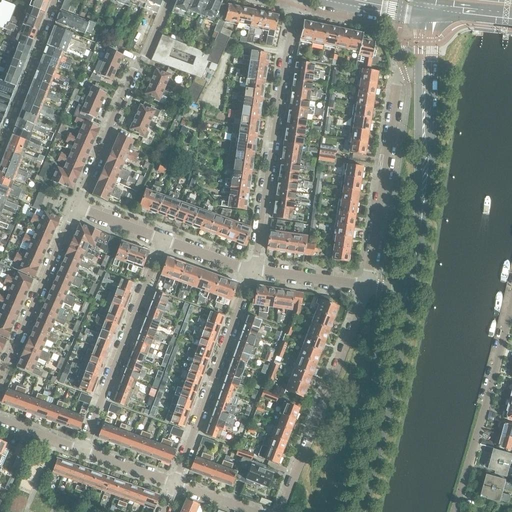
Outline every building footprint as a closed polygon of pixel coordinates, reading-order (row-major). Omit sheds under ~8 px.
[(32,0),(30,6),(45,12),(48,3),(40,0),(32,0)] [(64,0),(61,9),(67,12),(70,5),(71,0),(64,0)] [(147,0),(146,5),(144,8),(157,14),(162,0),(147,0)] [(187,11),(192,0),(176,0),(171,13),(184,18),(185,15),(186,16),(188,11),(187,11)] [(200,17),(207,0),(192,0),(187,11),(188,11),(186,16),(195,19),(196,15),(200,17)] [(207,0),(200,17),(196,27),(199,28),(200,29),(202,25),(204,20),(213,24),(222,0),(207,0)] [(16,6),(6,2),(2,1),(1,4),(0,3),(0,27),(6,30),(8,27),(16,6)] [(241,8),(228,6),(228,5),(226,22),(237,25),(241,8)] [(30,6),(26,16),(41,22),(45,12),(30,6)] [(241,8),(237,25),(243,26),(243,29),(249,30),(247,38),(241,37),(240,42),(246,43),(254,11),(241,8)] [(96,24),(60,10),(55,23),(84,35),(83,38),(95,43),(98,36),(92,34),(96,24)] [(254,11),(246,43),(253,44),(255,33),(261,35),(261,30),(262,30),(266,13),(254,11)] [(266,13),(262,30),(269,32),(268,36),(266,46),(272,47),(273,45),(278,16),(266,13)] [(41,22),(26,16),(22,25),(37,31),(41,22)] [(16,26),(19,20),(13,18),(11,24),(16,26)] [(219,21),(214,31),(220,33),(222,28),(224,23),(219,21)] [(311,44),(315,24),(303,22),(299,41),(311,44)] [(327,27),(315,24),(311,44),(323,46),(327,27)] [(37,31),(22,25),(21,28),(15,26),(12,28),(8,26),(6,30),(7,30),(34,40),(37,31)] [(54,27),(50,35),(86,50),(87,46),(72,39),(73,34),(54,27)] [(327,27),(323,46),(335,49),(339,30),(327,27)] [(232,32),(223,28),(222,28),(220,33),(230,38),(232,32)] [(34,40),(7,30),(6,35),(17,38),(15,42),(30,48),(34,40)] [(339,30),(335,49),(347,51),(351,32),(339,30)] [(230,38),(220,33),(214,31),(214,32),(218,34),(216,38),(228,43),(230,38)] [(358,53),(362,36),(363,35),(351,32),(347,51),(358,53)] [(50,35),(47,45),(66,52),(68,48),(80,53),(84,55),(86,50),(50,35)] [(201,79),(209,62),(207,61),(207,60),(209,55),(174,40),(175,38),(171,36),(170,38),(162,35),(151,61),(193,76),(196,77),(201,79)] [(362,36),(358,57),(364,58),(363,62),(356,61),(355,69),(362,70),(370,70),(372,57),(375,57),(376,51),(373,51),(375,43),(366,41),(367,37),(362,36)] [(114,45),(115,45),(122,47),(124,41),(115,38),(114,45)] [(216,38),(214,44),(225,49),(228,43),(216,38)] [(30,48),(15,42),(15,43),(11,41),(10,44),(4,42),(2,46),(27,56),(30,48)] [(225,49),(214,44),(211,49),(223,54),(225,49)] [(47,45),(43,54),(71,66),(73,60),(63,56),(64,53),(66,54),(66,52),(47,45)] [(104,59),(103,62),(118,68),(123,56),(121,55),(123,49),(115,45),(113,49),(110,48),(104,59)] [(27,56),(2,46),(0,50),(10,54),(9,57),(25,63),(27,56)] [(223,54),(211,49),(209,55),(221,60),(223,54)] [(236,55),(236,59),(268,64),(269,56),(268,55),(268,54),(250,52),(249,55),(244,55),(244,56),(236,55)] [(43,54),(40,62),(57,69),(58,66),(69,70),(71,66),(43,54)] [(25,63),(9,57),(4,55),(2,59),(0,58),(0,62),(21,71),(25,63)] [(221,60),(209,55),(207,60),(207,61),(209,62),(218,65),(221,60)] [(268,64),(236,59),(234,59),(233,62),(242,63),(242,65),(247,66),(247,70),(267,73),(268,64)] [(21,71),(0,62),(0,67),(4,69),(3,73),(18,79),(21,71)] [(57,69),(40,62),(37,70),(69,83),(70,80),(67,79),(67,78),(55,74),(57,69)] [(118,68),(103,62),(102,64),(96,76),(102,78),(102,76),(112,81),(118,68)] [(293,71),(324,76),(324,73),(320,72),(320,71),(313,70),(314,65),(296,62),(296,63),(295,64),(293,71)] [(151,82),(171,91),(173,88),(166,85),(171,74),(167,72),(166,74),(156,69),(151,82)] [(37,70),(34,78),(51,85),(52,82),(73,90),(74,89),(75,86),(69,84),(69,83),(37,70)] [(235,74),(235,78),(265,82),(267,73),(247,70),(246,75),(240,74),(240,75),(235,74)] [(370,70),(362,70),(360,81),(376,84),(378,72),(370,70)] [(324,76),(293,71),(292,80),(312,83),(312,79),(319,80),(319,78),(324,79),(324,76)] [(18,79),(3,73),(1,76),(0,75),(0,80),(15,87),(18,79)] [(99,82),(101,78),(96,76),(97,76),(93,74),(91,78),(99,82)] [(74,86),(77,78),(72,76),(69,84),(74,86)] [(201,79),(196,77),(193,82),(204,88),(207,82),(201,79)] [(34,78),(30,87),(63,100),(64,97),(60,95),(60,94),(49,90),(51,85),(34,78)] [(265,82),(235,78),(234,82),(245,84),(244,88),(264,91),(265,82)] [(15,87),(0,80),(0,91),(12,96),(15,87)] [(312,83),(292,80),(291,90),(321,94),(322,91),(317,90),(317,89),(311,88),(312,83)] [(374,96),(376,84),(360,82),(360,81),(358,93),(359,93),(358,94),(374,96)] [(171,91),(151,82),(145,94),(155,99),(154,100),(165,105),(168,98),(162,96),(164,91),(170,94),(171,91)] [(204,88),(193,82),(190,88),(202,93),(204,88)] [(97,87),(93,86),(86,100),(101,106),(106,94),(96,89),(97,87)] [(63,100),(30,87),(28,94),(45,101),(46,98),(57,103),(59,99),(63,101),(63,100)] [(202,93),(190,88),(188,93),(199,98),(202,93)] [(263,101),(264,91),(244,88),(244,93),(238,92),(237,94),(233,93),(232,96),(263,101)] [(326,95),(321,94),(291,90),(289,99),(309,102),(310,97),(316,98),(316,97),(325,98),(326,95)] [(12,96),(0,91),(0,102),(8,105),(12,96)] [(199,98),(188,93),(185,98),(196,104),(199,98)] [(358,93),(356,105),(356,106),(372,108),(374,96),(358,94),(359,93),(358,93)] [(28,94),(24,102),(53,114),(54,111),(43,106),(45,101),(28,94)] [(263,101),(232,96),(232,99),(236,100),(236,101),(242,102),(242,107),(261,110),(263,101)] [(309,102),(289,99),(288,108),(323,113),(323,110),(314,108),(314,107),(308,106),(309,102)] [(86,100),(80,114),(75,112),(73,117),(76,118),(90,124),(93,118),(95,119),(101,106),(86,100)] [(8,105),(0,102),(0,113),(4,115),(8,105)] [(53,114),(24,102),(21,110),(38,117),(39,114),(53,119),(55,114),(53,114)] [(140,105),(135,117),(155,127),(157,124),(151,121),(156,110),(151,107),(152,105),(144,102),(143,103),(142,103),(141,105),(140,105)] [(356,105),(354,117),(355,117),(371,120),(372,108),(356,106),(356,105)] [(261,110),(242,107),(241,111),(235,110),(235,112),(224,110),(223,113),(260,119),(261,110)] [(288,108),(287,117),(306,120),(307,115),(313,116),(313,115),(323,116),(323,113),(288,108)] [(38,117),(21,110),(18,118),(50,131),(52,127),(46,124),(45,125),(36,121),(38,117)] [(259,128),(260,119),(228,114),(228,118),(234,119),(233,124),(259,128)] [(155,127),(135,117),(129,130),(139,134),(138,136),(143,138),(148,126),(154,129),(155,127)] [(287,117),(285,126),(316,131),(320,132),(320,128),(312,127),(311,125),(306,125),(306,120),(287,117)] [(369,132),(371,120),(355,117),(354,117),(352,129),(353,129),(369,132)] [(50,131),(18,118),(15,126),(32,133),(33,130),(48,136),(50,131)] [(90,124),(76,118),(74,123),(80,125),(81,124),(82,124),(79,131),(95,138),(100,128),(90,124)] [(257,137),(259,128),(233,124),(232,128),(227,127),(226,132),(257,137)] [(32,133),(15,126),(12,134),(40,145),(41,145),(42,142),(30,137),(32,133)] [(285,126),(284,135),(304,138),(304,133),(310,134),(311,132),(316,133),(316,131),(285,126)] [(183,127),(180,135),(185,137),(188,130),(183,127)] [(367,144),(369,132),(353,129),(352,129),(351,141),(367,144)] [(95,138),(79,131),(76,138),(75,138),(75,136),(69,133),(67,138),(91,148),(95,138)] [(257,137),(226,132),(222,131),(222,136),(237,139),(236,143),(256,146),(257,137)] [(40,145),(12,134),(9,142),(26,149),(27,146),(38,150),(39,149),(40,146),(40,145)] [(119,135),(113,148),(137,159),(139,154),(130,150),(133,141),(119,135)] [(304,138),(284,135),(283,144),(313,148),(314,146),(309,145),(309,144),(303,143),(304,138)] [(91,148),(67,138),(65,142),(71,145),(72,143),(74,143),(71,150),(87,157),(91,148)] [(367,144),(351,141),(349,153),(365,156),(367,144)] [(26,149),(9,142),(6,150),(31,160),(30,161),(41,166),(43,161),(24,154),(26,149)] [(224,147),(224,150),(255,155),(256,146),(236,143),(236,147),(230,147),(229,148),(224,147)] [(283,144),(281,153),(301,156),(302,152),(307,153),(308,151),(312,152),(312,153),(316,153),(317,149),(313,148),(283,144)] [(319,154),(335,157),(336,148),(320,145),(319,154)] [(137,159),(113,148),(109,157),(124,164),(126,159),(135,163),(137,159)] [(6,150),(3,158),(21,165),(22,162),(29,165),(30,161),(31,160),(6,150)] [(61,152),(59,157),(82,167),(87,157),(71,150),(67,158),(66,157),(67,155),(61,152)] [(253,164),(255,156),(255,155),(224,150),(224,154),(228,154),(228,156),(234,157),(233,161),(253,164)] [(281,153),(280,162),(311,167),(311,164),(306,163),(306,162),(300,161),(301,156),(281,153)] [(335,157),(319,154),(318,161),(334,163),(335,157)] [(82,167),(59,157),(57,162),(63,164),(64,162),(65,163),(63,169),(79,176),(82,167)] [(124,164),(109,157),(105,166),(128,177),(130,172),(122,169),(124,164)] [(3,158),(0,164),(0,166),(27,179),(34,182),(36,177),(19,170),(21,165),(3,158)] [(168,164),(161,161),(157,172),(164,174),(168,164)] [(252,174),(253,164),(233,161),(233,166),(227,165),(226,166),(222,166),(221,169),(252,174)] [(50,164),(45,162),(38,176),(43,178),(50,164)] [(314,167),(311,167),(280,162),(279,171),(298,174),(299,170),(305,171),(305,170),(314,171),(314,167)] [(347,165),(346,171),(344,171),(343,177),(345,177),(361,180),(363,167),(347,165)] [(27,179),(0,166),(0,175),(14,181),(16,178),(25,182),(27,179)] [(128,177),(105,166),(100,176),(116,183),(118,178),(127,182),(127,181),(134,184),(136,180),(133,179),(128,177)] [(79,176),(63,169),(57,167),(51,181),(71,189),(74,188),(79,176)] [(252,174),(221,169),(221,172),(226,173),(226,174),(232,175),(231,180),(251,183),(252,174)] [(297,179),(298,174),(279,171),(277,181),(312,186),(312,183),(303,181),(304,180),(297,179)] [(13,186),(14,181),(0,175),(0,184),(21,194),(24,196),(26,192),(22,191),(23,190),(13,186)] [(100,176),(96,185),(120,196),(123,191),(114,187),(116,183),(100,176)] [(345,177),(343,189),(359,191),(361,180),(345,177)] [(251,183),(231,180),(224,179),(223,184),(219,184),(219,187),(249,192),(251,183)] [(148,210),(159,182),(155,181),(154,186),(152,185),(150,192),(146,190),(139,207),(140,207),(141,209),(144,210),(145,209),(148,210)] [(277,181),(276,190),(295,193),(296,188),(302,189),(303,188),(311,189),(312,186),(277,181)] [(162,183),(159,182),(148,210),(151,211),(151,213),(155,214),(156,213),(157,213),(164,195),(159,194),(161,189),(160,188),(162,183)] [(0,184),(0,193),(8,197),(9,195),(19,199),(21,194),(0,184)] [(39,192),(45,194),(48,189),(46,186),(42,184),(39,192)] [(120,196),(96,185),(92,195),(107,201),(109,196),(118,200),(120,196)] [(248,201),(249,192),(219,187),(218,190),(223,191),(223,192),(229,193),(228,198),(248,201)] [(164,195),(157,213),(158,214),(158,215),(162,217),(163,216),(166,217),(176,189),(173,188),(171,192),(170,192),(168,197),(164,195)] [(176,189),(166,217),(169,218),(169,219),(173,220),(174,220),(181,202),(177,200),(178,195),(177,195),(179,190),(176,189)] [(343,189),(341,200),(357,203),(359,191),(343,189)] [(295,197),(295,193),(276,190),(274,199),(305,204),(309,204),(310,201),(301,199),(301,198),(295,197)] [(45,194),(39,192),(36,199),(43,202),(45,194)] [(8,197),(0,193),(0,203),(17,211),(21,213),(23,208),(6,201),(8,197)] [(181,202),(174,220),(175,220),(175,221),(179,223),(180,222),(183,223),(193,195),(190,194),(188,199),(187,198),(185,203),(181,202)] [(196,196),(193,195),(183,223),(186,224),(186,225),(190,227),(191,226),(192,226),(198,208),(194,207),(196,201),(195,201),(196,196)] [(247,206),(248,201),(228,198),(228,202),(222,201),(217,201),(216,202),(219,206),(221,206),(245,210),(246,207),(247,206)] [(43,202),(36,199),(32,207),(39,210),(43,202)] [(305,204),(274,199),(273,208),(293,211),(293,206),(300,207),(300,206),(305,207),(305,204)] [(198,208),(192,226),(193,228),(196,229),(197,228),(200,229),(210,201),(208,200),(206,205),(204,204),(202,210),(198,208)] [(357,203),(341,200),(339,212),(355,215),(357,203)] [(213,202),(210,201),(200,229),(203,230),(203,232),(207,233),(208,232),(209,232),(215,214),(211,213),(213,208),(212,207),(213,202)] [(17,211),(0,203),(0,212),(2,213),(3,210),(15,215),(17,211)] [(293,211),(273,208),(272,213),(273,214),(273,218),(297,221),(298,216),(292,215),(293,211)] [(220,216),(215,214),(209,232),(210,233),(210,234),(214,235),(215,235),(217,236),(227,209),(223,209),(220,216)] [(227,209),(217,236),(220,237),(221,238),(224,239),(225,238),(226,239),(232,221),(228,219),(231,210),(227,209)] [(34,214),(32,218),(56,229),(60,219),(44,212),(41,220),(39,219),(40,216),(34,214)] [(339,212),(337,224),(353,227),(355,215),(339,212)] [(232,221),(226,239),(227,239),(227,240),(231,242),(232,241),(235,242),(243,218),(239,217),(237,222),(232,221)] [(56,229),(32,218),(30,223),(36,226),(37,224),(38,224),(35,231),(51,238),(56,229)] [(243,218),(235,242),(238,243),(238,244),(242,246),(243,245),(246,246),(248,238),(246,238),(250,228),(245,226),(247,220),(243,218)] [(6,222),(0,220),(0,227),(12,232),(14,228),(15,226),(6,222)] [(277,251),(280,221),(276,220),(274,232),(269,231),(267,249),(268,251),(272,251),(274,250),(277,251)] [(280,221),(277,251),(279,251),(280,252),(283,253),(285,252),(288,233),(283,232),(285,222),(280,221)] [(298,226),(295,253),(297,254),(298,255),(302,256),(303,255),(305,255),(307,237),(302,236),(303,227),(305,224),(299,223),(298,226)] [(353,227),(337,224),(336,224),(335,230),(336,230),(335,236),(352,239),(353,227)] [(78,226),(74,237),(89,243),(95,246),(97,242),(100,243),(98,247),(100,248),(101,249),(113,254),(119,240),(81,225),(78,226)] [(293,234),(288,233),(285,252),(286,253),(290,254),(292,253),(295,253),(298,226),(294,226),(293,234)] [(25,234),(24,238),(47,248),(51,238),(35,231),(32,239),(30,238),(31,236),(26,233),(25,234)] [(335,236),(334,248),(333,248),(350,251),(352,239),(335,236)] [(74,237),(70,246),(94,256),(96,252),(87,248),(89,243),(74,237)] [(47,248),(24,238),(22,243),(27,245),(28,243),(30,244),(26,251),(43,258),(47,248)] [(124,263),(130,245),(129,244),(126,242),(125,243),(122,242),(111,270),(115,271),(116,266),(118,267),(120,262),(124,263)] [(318,246),(308,244),(306,255),(312,256),(313,252),(317,252),(318,246)] [(130,245),(124,263),(128,265),(126,270),(128,271),(126,275),(129,276),(139,248),(136,247),(136,246),(132,245),(131,246),(130,245)] [(94,256),(70,246),(66,255),(81,261),(83,257),(92,261),(94,256)] [(139,248),(129,276),(132,277),(134,273),(135,273),(137,267),(142,269),(148,252),(148,251),(147,251),(147,250),(143,249),(142,249),(139,248)] [(333,248),(333,253),(332,260),(348,263),(350,251),(333,248)] [(43,258),(26,251),(23,258),(22,257),(23,255),(17,253),(15,258),(38,268),(43,258)] [(66,255),(62,264),(77,271),(79,266),(88,270),(90,265),(81,261),(66,255)] [(38,268),(15,258),(13,262),(19,264),(20,262),(22,263),(18,271),(34,278),(38,268)] [(166,290),(176,262),(173,261),(173,259),(169,258),(168,259),(167,259),(161,275),(166,277),(163,283),(165,284),(163,288),(166,290)] [(176,262),(166,290),(169,290),(170,286),(172,286),(174,281),(178,283),(185,265),(184,264),(184,263),(180,262),(179,263),(176,262)] [(62,264),(58,274),(82,284),(83,279),(75,276),(77,271),(62,264)] [(185,265),(178,283),(182,284),(179,295),(183,296),(184,296),(194,268),(190,267),(190,265),(186,264),(185,265)] [(196,289),(202,271),(201,271),(201,269),(197,268),(196,269),(194,268),(184,296),(183,299),(185,300),(188,292),(189,293),(191,287),(196,289)] [(203,271),(202,271),(196,289),(200,290),(198,296),(199,296),(196,305),(199,306),(200,302),(211,274),(208,273),(207,272),(204,270),(203,271)] [(7,275),(5,279),(29,290),(33,280),(17,273),(14,280),(12,279),(13,277),(7,275)] [(58,274),(54,283),(69,289),(71,285),(80,288),(82,284),(58,274)] [(213,275),(211,274),(200,302),(203,303),(205,298),(206,299),(208,294),(213,295),(220,277),(218,277),(218,276),(214,274),(213,275)] [(102,282),(106,283),(131,293),(132,290),(134,290),(135,287),(134,285),(135,284),(120,279),(119,283),(104,277),(102,282)] [(220,277),(213,295),(217,297),(215,302),(216,302),(215,307),(218,308),(228,280),(225,279),(225,278),(221,277),(220,277)] [(29,290),(5,279),(3,284),(9,286),(10,284),(12,285),(8,292),(25,299),(29,290)] [(230,281),(228,280),(218,308),(220,309),(222,304),(223,305),(226,299),(231,300),(236,284),(236,283),(235,283),(235,282),(231,280),(230,281)] [(54,283),(49,292),(74,303),(76,298),(67,294),(69,289),(54,283)] [(109,295),(114,296),(129,302),(131,298),(130,296),(131,293),(106,283),(104,288),(111,290),(109,295)] [(262,318),(267,288),(264,288),(263,286),(259,286),(258,287),(257,287),(256,296),(254,296),(253,304),(260,305),(258,317),(262,318)] [(267,288),(262,318),(266,320),(267,313),(268,308),(273,308),(276,289),(275,288),(271,287),(269,288),(267,288)] [(276,289),(273,308),(278,309),(277,315),(278,315),(277,323),(279,324),(280,324),(285,291),(282,290),(281,289),(278,288),(276,289)] [(287,291),(285,291),(280,324),(283,325),(284,316),(286,316),(287,310),(292,310),(294,292),(293,290),(289,290),(287,291)] [(0,294),(0,300),(20,309),(25,299),(8,292),(5,300),(4,299),(5,297),(0,294)] [(49,292),(45,302),(61,308),(63,303),(72,307),(74,303),(49,292)] [(167,302),(169,298),(169,297),(155,292),(155,293),(154,293),(153,296),(153,299),(152,301),(174,309),(175,305),(167,302)] [(296,292),(294,309),(301,310),(303,293),(296,292)] [(129,302),(114,296),(112,301),(104,297),(102,302),(125,310),(126,307),(127,306),(129,302)] [(316,312),(333,318),(338,307),(317,299),(316,304),(318,305),(316,312)] [(20,309),(0,300),(0,305),(1,306),(1,304),(3,304),(0,311),(16,319),(20,309)] [(150,304),(148,309),(163,314),(164,310),(172,313),(174,309),(152,301),(151,304),(150,304)] [(61,308),(45,302),(41,311),(65,321),(67,317),(59,313),(61,308)] [(125,310),(102,302),(101,305),(109,309),(108,313),(122,319),(124,314),(124,313),(125,310)] [(163,314),(148,309),(146,313),(147,314),(146,317),(164,325),(166,321),(161,319),(163,314)] [(0,323),(12,329),(16,319),(0,311),(0,323)] [(41,311),(37,320),(53,327),(55,322),(63,325),(65,321),(41,311)] [(202,319),(207,321),(221,326),(222,323),(223,322),(224,319),(224,318),(224,317),(210,312),(209,317),(203,315),(202,319)] [(333,318),(316,312),(311,322),(329,330),(333,318)] [(121,323),(122,319),(108,313),(106,317),(97,314),(96,318),(118,327),(119,324),(121,323)] [(246,321),(245,324),(267,332),(270,333),(272,329),(265,326),(265,327),(260,325),(262,320),(248,315),(247,316),(246,317),(245,320),(246,321)] [(164,325),(146,317),(144,321),(143,321),(141,325),(156,331),(158,327),(163,329),(164,325)] [(118,327),(96,318),(95,321),(96,323),(98,323),(103,325),(101,330),(116,336),(118,331),(117,330),(118,327)] [(207,321),(202,319),(199,318),(198,322),(200,323),(199,327),(219,334),(220,330),(220,329),(221,326),(207,321)] [(296,321),(290,319),(287,327),(294,329),(296,321)] [(53,327),(37,320),(33,329),(58,340),(66,344),(71,345),(74,338),(62,333),(61,336),(59,336),(59,335),(51,331),(53,327)] [(311,322),(307,334),(325,341),(329,330),(311,322)] [(12,329),(0,323),(0,335),(7,338),(12,329)] [(267,332),(245,324),(243,327),(242,328),(241,332),(256,337),(257,333),(265,336),(267,332)] [(156,331),(141,325),(140,330),(140,331),(139,334),(158,341),(161,343),(162,339),(154,335),(156,331)] [(179,330),(175,329),(167,326),(166,328),(174,331),(172,337),(176,339),(179,330)] [(219,334),(199,327),(197,332),(195,331),(193,335),(215,343),(216,340),(217,339),(219,334)] [(291,336),(294,329),(287,327),(284,334),(291,336)] [(33,329),(29,338),(45,345),(51,347),(53,343),(56,344),(58,340),(33,329)] [(116,336),(101,330),(99,334),(95,332),(93,337),(112,344),(113,341),(114,340),(116,336)] [(261,339),(256,337),(241,332),(239,337),(240,338),(239,341),(258,348),(261,339)] [(137,338),(135,342),(150,348),(151,344),(159,347),(161,343),(158,341),(139,334),(138,337),(137,338)] [(307,334),(303,346),(320,352),(325,341),(307,334)] [(215,343),(193,335),(192,339),(195,340),(193,345),(213,352),(214,347),(214,346),(215,343)] [(112,344),(93,337),(91,340),(96,342),(95,347),(109,352),(111,348),(111,347),(112,344)] [(45,345),(29,338),(25,348),(50,358),(51,354),(43,350),(45,345)] [(258,348),(239,341),(237,344),(236,345),(235,349),(250,354),(255,356),(258,348)] [(153,354),(155,350),(135,342),(133,347),(134,348),(132,351),(151,359),(154,360),(156,355),(153,354)] [(287,346),(281,343),(278,350),(284,353),(287,346)] [(187,352),(209,359),(210,357),(211,356),(213,352),(193,345),(191,349),(188,348),(187,352)] [(320,352),(303,346),(298,357),(316,364),(320,352)] [(88,349),(86,353),(105,361),(107,357),(108,357),(109,352),(95,347),(93,351),(88,349)] [(50,358),(25,348),(21,357),(37,364),(39,359),(48,363),(50,358)] [(250,354),(235,349),(233,354),(233,355),(232,358),(251,365),(253,361),(248,359),(250,354)] [(282,359),(284,353),(278,350),(276,357),(282,359)] [(130,355),(128,359),(143,365),(146,366),(147,361),(153,364),(154,360),(151,359),(132,351),(131,354),(130,355)] [(207,363),(209,359),(187,352),(186,356),(187,356),(186,361),(206,369),(208,364),(207,363)] [(105,361),(86,353),(85,357),(90,359),(88,364),(103,369),(105,365),(104,364),(105,361)] [(37,364),(21,357),(17,367),(33,374),(41,377),(43,372),(35,369),(37,364)] [(298,357),(294,368),(312,375),(316,364),(298,357)] [(251,365),(232,358),(231,361),(230,362),(228,366),(243,371),(245,367),(250,369),(251,365)] [(127,365),(126,368),(145,375),(146,371),(141,369),(143,365),(128,359),(127,364),(127,365)] [(205,373),(206,369),(186,361),(182,369),(203,376),(203,374),(205,373)] [(103,369),(88,364),(86,368),(72,362),(70,367),(71,367),(80,370),(99,377),(100,374),(101,374),(103,369)] [(273,364),(270,371),(276,373),(279,366),(273,364)] [(68,375),(71,367),(70,367),(67,365),(63,373),(68,375)] [(227,372),(226,375),(240,380),(245,382),(247,378),(242,376),(243,371),(228,366),(227,371),(227,372)] [(123,372),(122,376),(136,382),(138,377),(143,379),(145,375),(126,368),(125,371),(123,372)] [(312,375),(294,368),(290,379),(307,386),(312,375)] [(201,380),(203,376),(182,369),(179,377),(185,380),(200,385),(202,381),(201,380)] [(99,377),(80,370),(76,378),(82,380),(96,386),(98,382),(98,380),(99,377)] [(276,374),(270,371),(267,379),(273,381),(276,374)] [(65,384),(68,375),(63,373),(59,381),(64,383),(65,384)] [(224,380),(223,383),(242,390),(244,386),(239,384),(240,380),(226,375),(225,376),(224,379),(224,380)] [(121,382),(119,385),(138,392),(140,388),(135,386),(136,382),(122,376),(120,381),(121,382)] [(307,386),(290,379),(285,391),(303,397),(307,386)] [(80,385),(75,383),(73,387),(92,394),(94,391),(95,391),(96,386),(82,380),(80,385)] [(200,385),(185,380),(184,384),(179,382),(177,387),(196,393),(197,391),(199,390),(200,385)] [(221,387),(219,391),(234,397),(236,392),(241,394),(242,390),(223,383),(222,386),(221,387)] [(12,407),(19,386),(16,385),(14,392),(7,390),(1,403),(12,407)] [(138,392),(119,385),(118,388),(117,388),(115,392),(130,398),(132,394),(137,396),(138,392)] [(19,386),(12,407),(23,410),(28,397),(25,396),(27,389),(19,386)] [(196,393),(177,387),(176,391),(181,393),(179,397),(194,402),(196,398),(195,397),(196,393)] [(150,396),(154,398),(157,391),(151,389),(148,396),(150,396)] [(276,403),(279,395),(263,390),(261,397),(276,403)] [(51,405),(45,403),(49,393),(44,391),(42,395),(42,394),(35,414),(46,418),(51,405)] [(218,397),(217,400),(236,407),(238,403),(233,401),(234,397),(219,391),(218,396),(218,397)] [(130,398),(115,392),(113,397),(114,399),(113,402),(131,409),(133,405),(128,403),(130,398)] [(28,397),(23,410),(35,414),(42,394),(37,393),(35,399),(28,397)] [(92,397),(81,393),(79,400),(83,402),(89,405),(92,397)] [(174,395),(171,403),(190,410),(191,408),(192,407),(194,402),(179,397),(174,395)] [(288,399),(279,395),(276,403),(282,408),(279,414),(295,420),(299,408),(286,403),(288,399)] [(55,407),(51,405),(46,418),(57,422),(64,402),(58,400),(55,407)] [(215,404),(213,408),(228,414),(230,409),(235,411),(236,407),(217,400),(216,403),(215,404)] [(68,404),(64,402),(57,422),(68,426),(73,413),(66,411),(68,404)] [(87,411),(89,405),(83,402),(81,409),(87,411)] [(190,410),(171,403),(170,408),(175,410),(173,414),(188,419),(190,415),(189,414),(190,410)] [(122,408),(111,404),(108,411),(119,416),(122,408)] [(155,417),(158,409),(153,407),(149,415),(155,417)] [(212,414),(211,417),(233,425),(235,421),(226,418),(228,414),(213,408),(211,413),(212,414)] [(188,419),(173,414),(168,412),(165,421),(184,428),(185,425),(186,424),(188,419)] [(84,417),(73,413),(68,426),(79,431),(84,417)] [(279,414),(275,425),(290,431),(295,420),(279,414)] [(233,425),(211,417),(210,420),(209,421),(207,425),(222,431),(224,426),(232,429),(233,425)] [(109,441),(113,428),(103,424),(98,437),(109,441)] [(511,425),(506,424),(505,425),(503,424),(502,425),(501,428),(502,430),(503,430),(502,435),(511,437),(511,425)] [(124,432),(119,445),(130,449),(134,435),(129,434),(132,427),(126,425),(125,430),(124,432)] [(227,433),(222,431),(207,425),(205,430),(206,431),(205,435),(224,441),(225,437),(226,437),(227,433)] [(290,431),(275,425),(271,436),(286,442),(290,431)] [(169,434),(180,438),(183,431),(172,427),(169,434)] [(124,432),(113,428),(109,441),(119,445),(124,432)] [(134,435),(130,449),(140,452),(147,433),(142,431),(140,437),(134,435)] [(147,433),(140,452),(150,456),(155,443),(150,441),(152,435),(147,433)] [(286,442),(271,436),(267,434),(264,439),(269,441),(266,447),(282,453),(286,442)] [(511,437),(502,435),(501,440),(499,440),(498,441),(497,444),(498,445),(500,446),(499,447),(511,450),(511,437)] [(210,449),(213,441),(203,437),(200,445),(204,447),(210,448),(210,449)] [(155,443),(150,456),(161,460),(168,440),(163,439),(160,445),(155,443)] [(0,453),(1,454),(4,448),(7,450),(9,445),(6,444),(6,443),(0,440),(0,453)] [(168,440),(161,460),(171,464),(176,450),(171,449),(173,442),(168,440)] [(15,460),(20,462),(26,447),(18,444),(14,455),(17,456),(15,460)] [(282,453),(266,447),(262,458),(277,464),(278,464),(282,453)] [(242,458),(251,461),(254,454),(238,448),(235,456),(242,458)] [(493,452),(491,460),(511,466),(511,463),(511,454),(501,452),(500,454),(493,452)] [(200,474),(207,455),(202,453),(200,459),(195,457),(190,470),(200,474)] [(213,457),(207,455),(200,474),(211,478),(215,464),(210,463),(213,457)] [(240,467),(249,471),(246,479),(260,485),(259,486),(265,488),(265,487),(266,487),(272,474),(251,465),(253,462),(251,461),(242,458),(240,462),(242,462),(240,467)] [(57,459),(52,473),(62,476),(67,462),(57,459)] [(215,464),(211,478),(221,482),(228,462),(223,460),(220,466),(215,464)] [(511,466),(491,460),(489,469),(496,471),(495,474),(507,478),(508,475),(511,476),(511,468),(510,468),(511,466)] [(67,462),(62,476),(72,480),(77,466),(67,462)] [(233,464),(228,462),(221,482),(232,485),(239,466),(233,464)] [(77,466),(72,480),(78,482),(82,483),(86,469),(77,466)] [(86,469),(82,483),(91,487),(96,473),(86,469)] [(96,473),(91,487),(101,490),(104,491),(109,477),(106,476),(96,473)] [(6,483),(12,486),(15,478),(10,476),(6,483)] [(109,477),(104,491),(114,495),(119,481),(109,477)] [(484,486),(504,491),(504,489),(511,490),(511,480),(510,483),(506,482),(506,481),(494,477),(493,479),(486,477),(484,486)] [(119,481),(114,495),(124,499),(129,485),(119,481)] [(129,485),(124,499),(134,502),(139,488),(129,485)] [(504,491),(484,486),(482,495),(493,498),(492,500),(500,502),(501,501),(509,503),(511,496),(503,493),(504,491)] [(139,488),(134,502),(138,504),(144,506),(149,492),(139,488)] [(149,492),(144,506),(154,509),(159,495),(149,492)] [(186,499),(181,510),(185,511),(196,511),(199,505),(186,499)]
